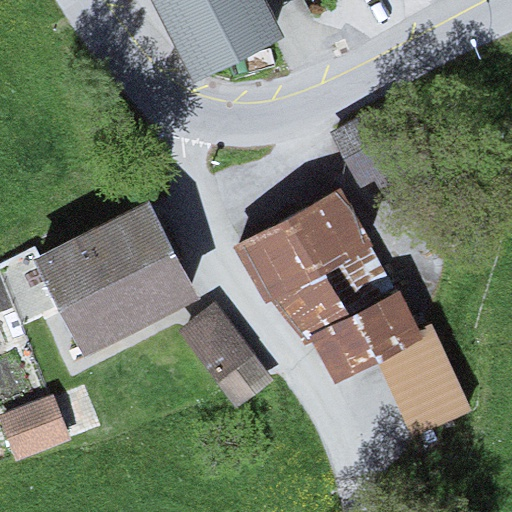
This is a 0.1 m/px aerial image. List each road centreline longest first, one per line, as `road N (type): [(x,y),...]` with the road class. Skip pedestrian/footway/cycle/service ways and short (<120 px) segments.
road 1 (unclassified): [(161,110),(368,511)]
road 2 (residential): [(161,110),(244,114),(505,0)]
road 3 (residential): [(85,0),(161,110)]
